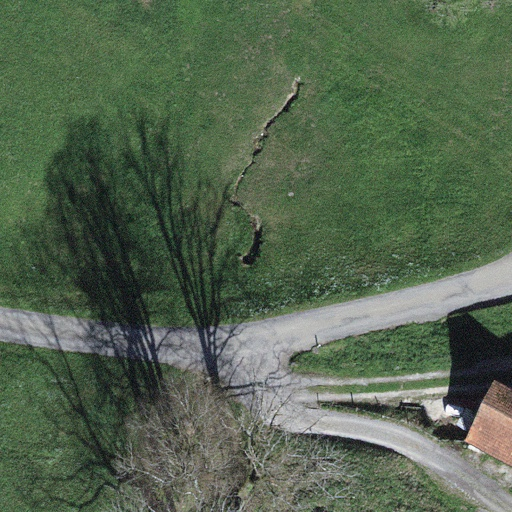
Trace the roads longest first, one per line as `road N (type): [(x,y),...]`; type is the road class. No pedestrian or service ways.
road 1 (unclassified): [(511,277),(247,343),(170,344),(0,321)]
road 2 (track): [(247,343),(272,406),(424,450),(511,510)]
